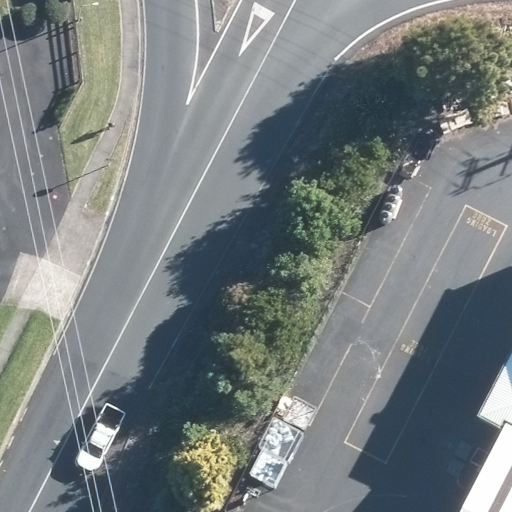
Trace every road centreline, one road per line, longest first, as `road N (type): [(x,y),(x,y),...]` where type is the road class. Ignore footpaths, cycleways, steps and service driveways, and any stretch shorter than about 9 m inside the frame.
road 1 (unclassified): [(35,511),(172,245)]
road 2 (unclassified): [(172,245),(298,0)]
road 3 (unclassified): [(172,245),(175,0)]
